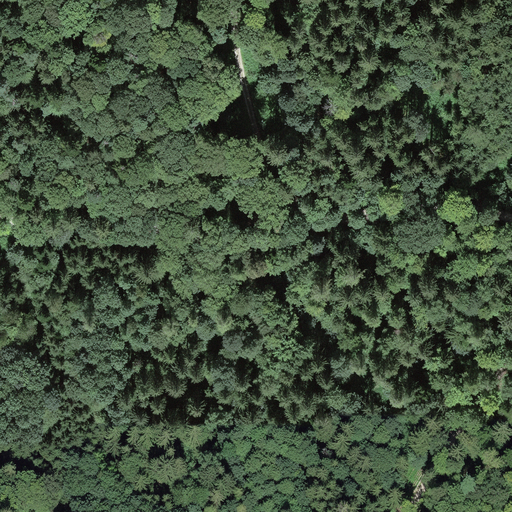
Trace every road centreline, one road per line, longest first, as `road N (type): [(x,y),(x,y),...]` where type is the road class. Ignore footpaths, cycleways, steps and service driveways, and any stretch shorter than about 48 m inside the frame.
road 1 (track): [(511,220),(448,205),(224,234),(0,221)]
road 2 (track): [(230,0),(234,57),(270,185),(317,224)]
road 3 (track): [(511,352),(410,511)]
